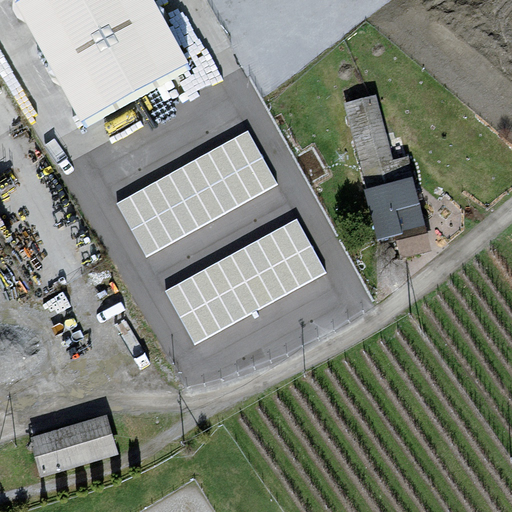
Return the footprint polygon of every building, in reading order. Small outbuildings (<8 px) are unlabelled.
[(17,0),(86,123),(193,64),(157,0),(17,0)] [(377,99),(346,106),(367,194),(413,183),(407,160),(392,164),(377,99)] [(116,195),(144,251),(280,184),(252,128),(116,195)] [(413,183),(367,194),(380,246),(401,241),(405,258),(430,252),(413,183)] [(194,341),(328,270),(298,214),(165,285),(194,341)]
